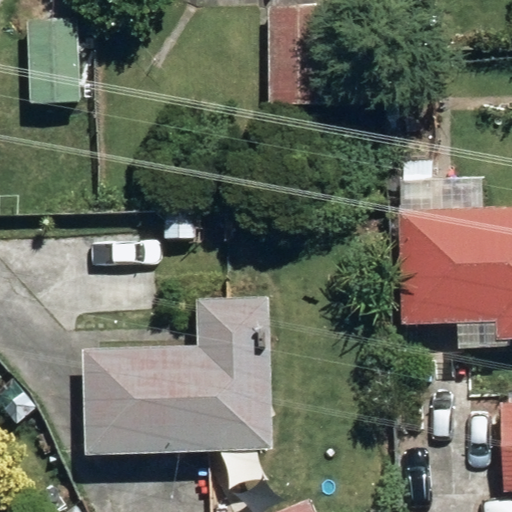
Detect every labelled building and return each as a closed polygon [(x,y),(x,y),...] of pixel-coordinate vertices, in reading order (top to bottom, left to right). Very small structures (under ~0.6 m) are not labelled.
[(438,0),(375,0),(387,33),(443,13),(438,0)] [(324,12),(262,12),(262,110),(323,110),(324,12)] [(80,25),(24,23),(20,110),(77,113),(80,25)] [(511,221),(446,222),(445,162),(392,163),(393,223),(395,336),(448,335),(448,359),(511,358),(511,221)] [(166,316),(165,251),(194,251),(193,223),(82,224),(82,252),(83,317),(166,316)] [(190,307),(191,357),(78,358),(79,466),(263,465),(262,357),(262,307),(190,307)] [(511,408),(491,409),(492,498),(511,497),(511,408)]
